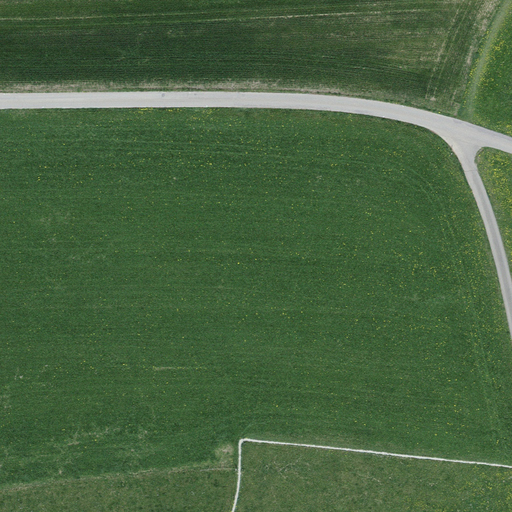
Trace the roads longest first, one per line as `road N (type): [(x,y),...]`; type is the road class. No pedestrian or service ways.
road 1 (unclassified): [(0,99),(348,107),(511,150)]
road 2 (track): [(511,332),(452,132)]
